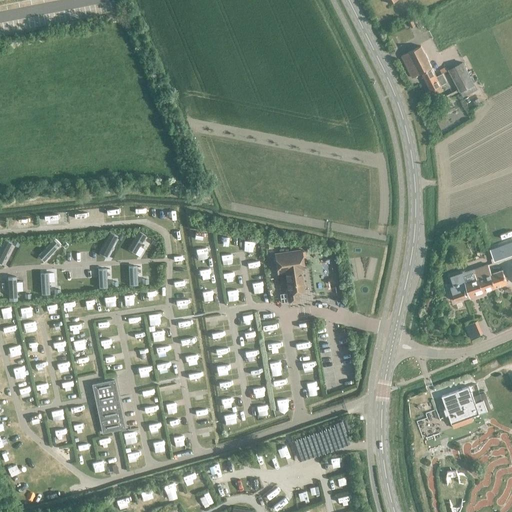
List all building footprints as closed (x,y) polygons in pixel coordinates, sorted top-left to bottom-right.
[(443,73),(436,76),(421,46),(401,56),(413,78),(422,73),(431,91),(434,89),(436,94),(444,90),(442,86),(448,82),(443,73)] [(463,63),(450,69),(461,91),(475,84),(463,63)] [(445,93),(438,96),(441,101),(447,98),(447,97),(446,95),(445,93)] [(146,235),(140,231),(130,248),(136,252),(146,235)] [(118,239),(111,235),(102,251),(108,255),(118,239)] [(44,261),(61,243),(55,238),(38,255),(44,261)] [(511,242),(490,250),(494,261),(511,255),(511,250),(511,242)] [(0,245),(0,262),(4,265),(11,251),(0,245)] [(301,249),(275,253),(278,273),(286,272),(288,288),(286,288),(288,301),(299,300),(297,292),(304,291),(301,269),(304,269),(301,249)] [(488,264),(450,276),(454,287),(451,288),(453,294),(461,292),(461,291),(467,288),(470,298),(487,292),(486,291),(496,287),(491,273),(488,264)] [(129,266),(129,285),(137,284),(136,265),(129,266)] [(107,287),(106,268),(99,268),(100,287),(107,287)] [(503,269),(491,273),(496,287),(507,284),(503,269)] [(41,291),(49,291),(48,272),(40,272),(41,291)] [(11,277),(3,289),(15,296),(22,284),(11,277)] [(461,292),(453,294),(455,301),(466,298),(464,291),(461,292)] [(103,433),(125,427),(114,380),(92,385),(103,433)] [(470,386),(442,396),(446,408),(444,409),(446,416),(449,415),(452,424),(487,411),(484,400),(475,403),(470,386)] [(320,431),(294,440),(297,449),(323,440),(320,431)]
